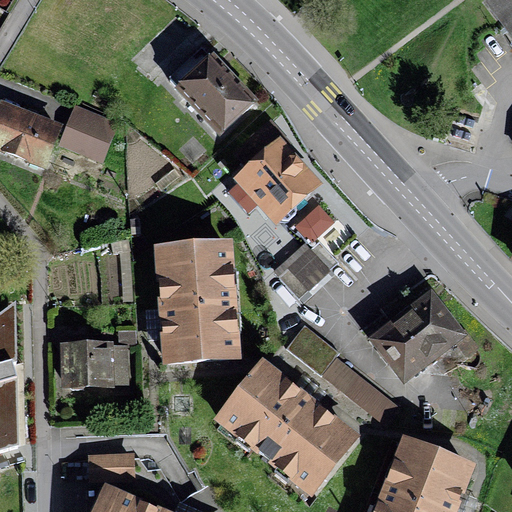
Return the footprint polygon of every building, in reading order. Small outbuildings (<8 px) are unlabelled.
[(511,0),(493,0),(482,8),(511,47),(511,0)] [(305,5),(300,11),(302,12),(316,27),(322,21),(305,5)] [(249,111),(200,55),(172,79),(221,136),(249,111)] [(110,140),(0,106),(0,161),(95,191),(110,140)] [(315,192),(276,154),(235,196),(274,234),(315,192)] [(301,297),(336,263),(318,245),(283,279),(301,297)] [(93,255),(63,263),(66,276),(96,270),(93,255)] [(230,368),(218,256),(158,263),(163,306),(170,374),(230,368)] [(67,281),(70,294),(99,288),(96,274),(67,281)] [(464,343),(435,304),(377,346),(405,385),(464,343)] [(305,327),(288,349),(323,377),(340,355),(305,327)] [(68,391),(128,390),(128,352),(68,353),(68,391)] [(352,444),(267,376),(229,424),(268,455),(314,491),(352,444)] [(458,511),(473,474),(408,448),(381,511),(458,511)] [(130,460),(92,459),(92,479),(130,480),(130,460)] [(511,511),(511,467),(490,511),(511,511)] [(132,511),(108,502),(103,511),(132,511)]
